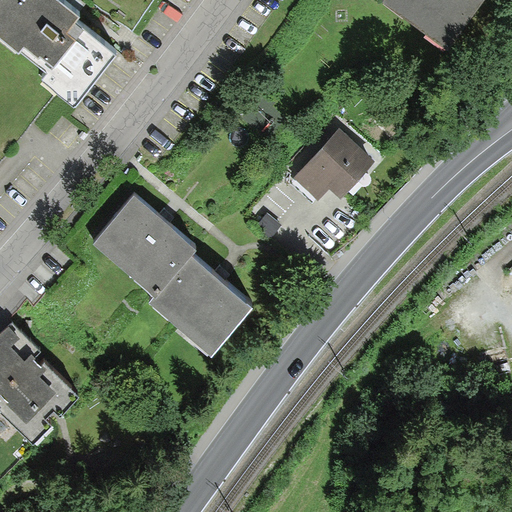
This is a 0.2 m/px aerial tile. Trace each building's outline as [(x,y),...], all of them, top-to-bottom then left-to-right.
[(70,0),(0,0),(0,28),(84,97),(126,46),(70,0)] [(392,0),(460,49),(495,0),(494,0),(392,0)] [(351,138),(351,139),(338,127),(293,174),(319,199),(331,187),(343,198),(377,163),(351,138)] [(94,242),(161,295),(157,300),(225,354),(263,307),(196,254),(200,249),(132,194),(94,242)] [(11,326),(0,337),(0,416),(25,441),(76,387),(11,326)]
